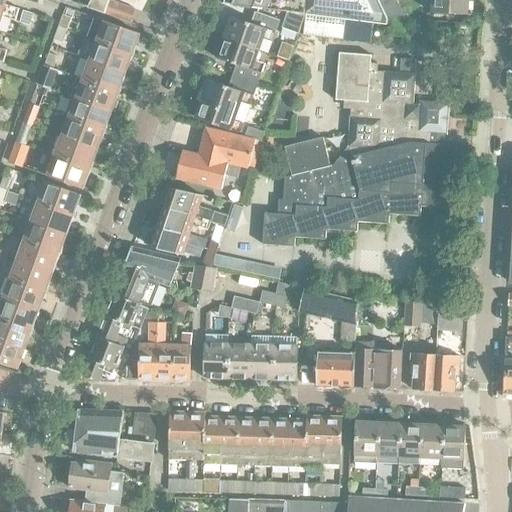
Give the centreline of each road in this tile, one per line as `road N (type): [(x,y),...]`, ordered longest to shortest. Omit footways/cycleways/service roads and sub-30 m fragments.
road 1 (residential): [(45,391),(486,413)]
road 2 (residential): [(45,391),(190,0)]
road 3 (residential): [(486,413),(504,0)]
road 4 (residential): [(27,511),(45,391)]
